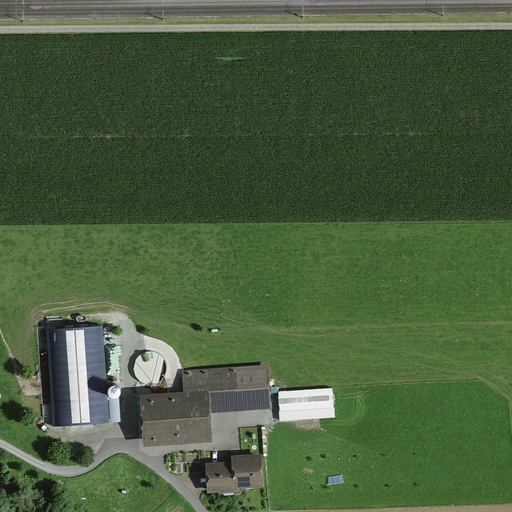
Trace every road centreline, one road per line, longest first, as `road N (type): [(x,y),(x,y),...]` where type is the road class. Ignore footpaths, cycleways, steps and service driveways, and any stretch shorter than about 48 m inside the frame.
road 1 (track): [(0,30),(511,28)]
road 2 (track): [(205,511),(132,450),(111,451),(69,473),(0,443)]
